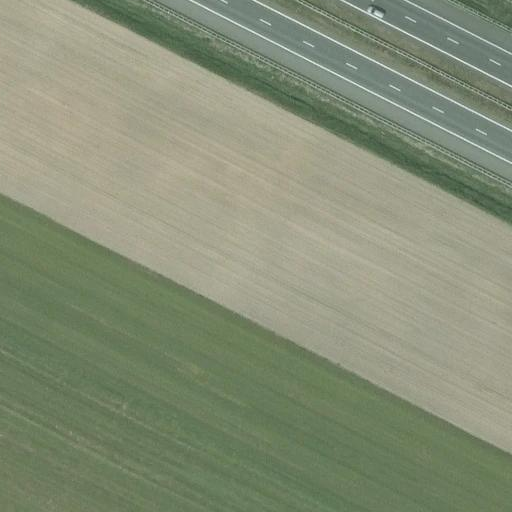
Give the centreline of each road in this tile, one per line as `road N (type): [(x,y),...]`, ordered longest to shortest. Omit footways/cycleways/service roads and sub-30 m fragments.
road 1 (motorway): [(207,0),(511,153)]
road 2 (motorway): [(511,66),(379,0)]
